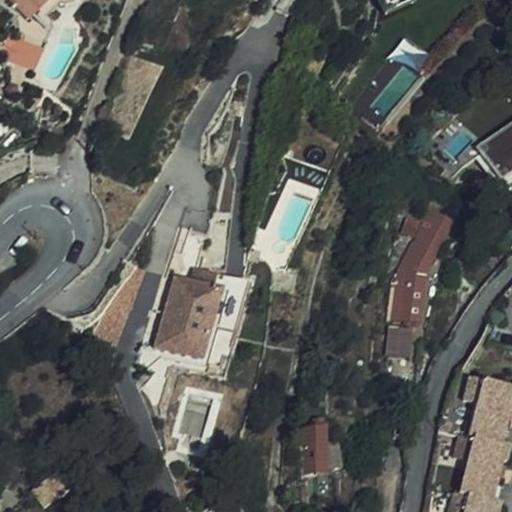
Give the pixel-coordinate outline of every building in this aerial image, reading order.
[(11,0),(33,24),(61,0),(11,0)] [(371,0),(377,16),(410,4),(408,0),(371,0)] [(412,9),(410,4),(377,16),(379,21),(412,9)] [(49,56),(11,39),(2,63),(39,79),(49,56)] [(500,178),(511,171),(511,122),(479,143),(500,178)] [(424,226),(409,223),(405,239),(421,241),(424,226)] [(420,261),(433,269),(456,233),(440,225),(420,261)] [(427,278),(433,269),(420,261),(414,270),(427,278)] [(195,363),(229,374),(253,288),(201,273),(196,287),(176,281),(156,351),(195,363)] [(422,293),(403,291),(400,317),(419,318),(422,293)] [(390,324),(388,352),(415,354),(417,325),(390,324)] [(161,361),(150,353),(142,362),(152,370),(161,361)] [(226,382),(229,374),(195,363),(192,372),(226,382)] [(462,426),(475,429),(480,407),(468,404),(462,426)] [(475,429),(466,461),(470,462),(497,470),(511,418),(511,416),(480,407),(475,429)] [(328,425),(307,422),(302,447),(307,448),(307,478),(332,478),(332,445),(325,443),(328,425)] [(453,480),(465,483),(470,462),(466,461),(459,459),(453,480)] [(497,470),(470,462),(465,483),(456,511),(491,511),(502,471),(497,470)]
